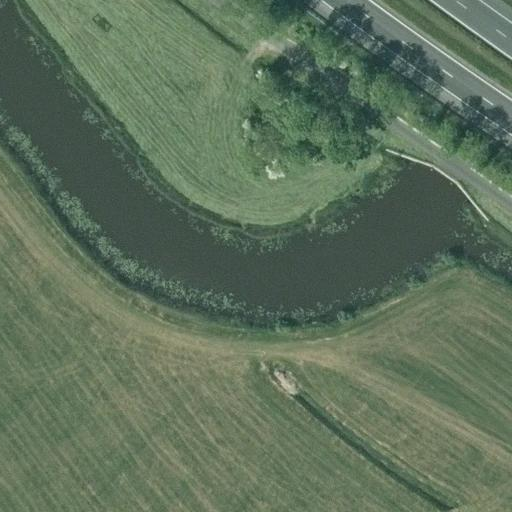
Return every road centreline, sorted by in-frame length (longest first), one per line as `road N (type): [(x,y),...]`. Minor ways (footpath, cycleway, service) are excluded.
road 1 (unclassified): [(511,206),(215,0)]
road 2 (motorway): [(341,0),(511,119)]
